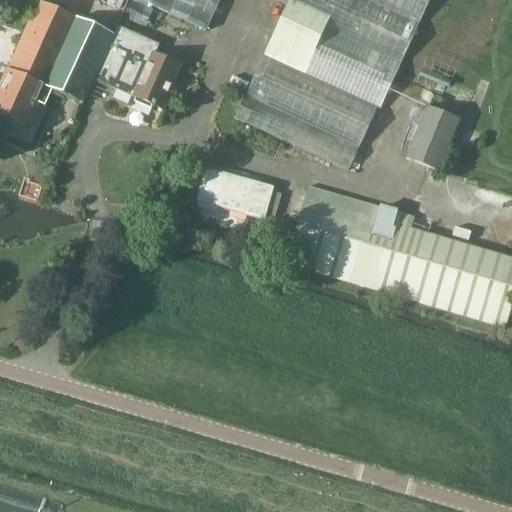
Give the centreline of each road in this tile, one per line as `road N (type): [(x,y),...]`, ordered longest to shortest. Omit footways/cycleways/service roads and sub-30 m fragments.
road 1 (tertiary): [(493,511),(0,369)]
road 2 (unknown): [(245,24),(189,142),(395,203)]
road 3 (unknown): [(46,383),(90,148),(101,135),(189,142)]
